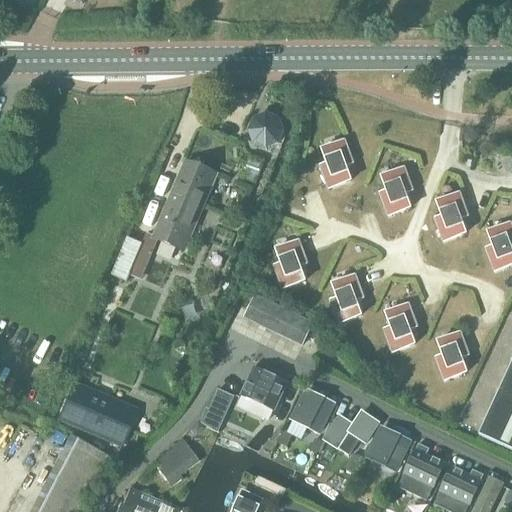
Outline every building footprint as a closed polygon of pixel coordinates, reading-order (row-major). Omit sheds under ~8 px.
[(267,116),(255,121),(249,133),(254,146),(266,151),(279,146),(284,134),(279,121),(267,116)] [(329,190),(351,182),(346,168),(352,166),(344,143),(322,151),(327,164),(320,166),(329,190)] [(141,245),(129,276),(141,281),(157,241),(184,252),(216,176),(186,163),(155,238),(146,234),(141,245)] [(389,218),(411,210),(405,196),(412,193),(403,170),(382,178),(387,191),(380,194),(389,218)] [(444,243),(466,235),(460,221),(467,218),(458,195),(437,203),(442,216),(435,219),(444,243)] [(495,273),(511,266),(511,252),(511,251),(511,250),(511,232),(509,225),(488,233),(493,246),(486,249),(495,273)] [(127,240),(112,277),(115,278),(127,283),(129,276),(141,245),(131,241),(127,240)] [(283,291),(305,282),(300,269),(306,266),(298,243),(277,251),(281,264),(274,266),(283,291)] [(339,325),(361,317),(356,303),(363,301),(354,277),(333,285),(338,298),(331,301),(339,325)] [(301,346),(312,325),(254,297),(244,318),(301,346)] [(393,354),(415,346),(409,332),(416,330),(407,306),(386,314),(391,327),(384,330),(393,354)] [(445,382),(467,374),(461,360),(468,358),(459,335),(438,342),(443,356),(436,358),(445,382)] [(511,358),(477,438),(511,452),(511,358)] [(275,413),(288,384),(252,368),(249,376),(239,398),(256,405),(275,413)] [(68,383),(56,413),(54,417),(77,427),(99,437),(123,446),(124,443),(137,411),(135,410),(115,402),(91,393),(70,384),(68,383)] [(293,422),(287,434),(292,437),(301,441),(307,429),(323,436),(338,405),(307,390),(292,422),(293,422)] [(213,431),(229,396),(218,391),(209,411),(206,409),(200,424),(213,431)] [(340,416),(323,442),(338,452),(348,458),(359,440),(367,445),(381,423),(362,411),(353,424),(340,416)] [(195,438),(204,430),(197,423),(189,431),(195,438)] [(398,475),(413,442),(382,428),(367,460),(398,475)] [(169,488),(181,480),(178,477),(198,464),(181,440),(173,446),(174,447),(162,455),(163,457),(152,465),(169,488)] [(316,455),(319,448),(313,444),(309,452),(316,455)] [(405,475),(398,489),(426,502),(433,488),(444,466),(440,465),(441,463),(433,459),(432,461),(426,458),(429,451),(419,446),(404,475),(405,475)] [(354,475),(362,460),(353,455),(345,470),(354,475)] [(441,492),(434,506),(446,511),(466,511),(469,506),(470,506),(483,477),(473,472),(469,479),(463,476),(464,474),(456,470),(455,472),(451,470),(441,492)] [(285,489),(258,477),(255,483),(283,494),(285,489)] [(492,511),(506,484),(491,477),(474,511),(492,511)] [(132,511),(155,511),(160,502),(128,488),(121,506),(119,505),(116,511),(132,511)] [(257,511),(260,507),(263,501),(249,495),(241,491),(232,511),(257,511)]
